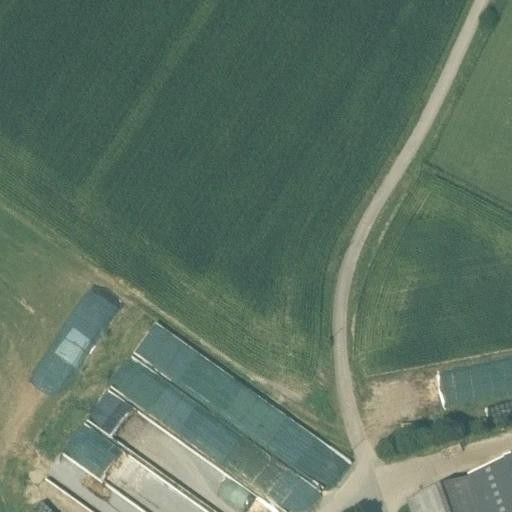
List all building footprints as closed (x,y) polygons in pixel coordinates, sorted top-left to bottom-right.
[(282,511),(311,511),(349,458),(156,325),(134,357),(176,386),(153,420),(110,390),(89,421),(110,435),(106,440),(115,447),(122,438),(143,453),(161,428),(282,511)] [(483,429),(508,422),(503,405),(479,411),(483,429)] [(209,511),(151,460),(121,476),(117,472),(116,490),(106,481),(111,476),(106,468),(96,459),(89,459),(83,465),(73,456),(84,477),(101,478),(105,485),(94,498),(101,498),(101,493),(107,503),(107,491),(122,505),(123,476),(139,490),(119,511),(209,511)] [(511,511),(511,465),(470,480),(470,482),(480,511),(511,511)] [(480,511),(470,482),(409,503),(411,511),(480,511)]
